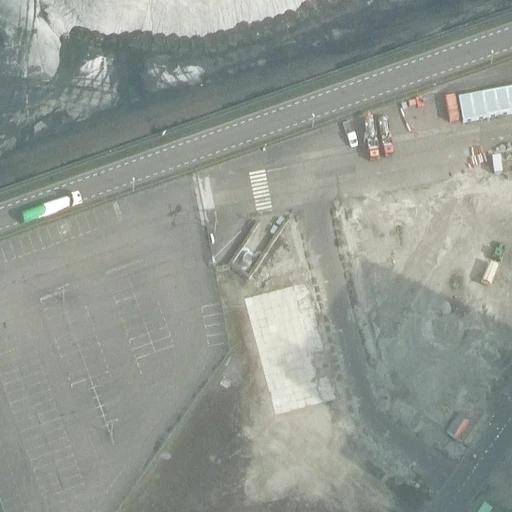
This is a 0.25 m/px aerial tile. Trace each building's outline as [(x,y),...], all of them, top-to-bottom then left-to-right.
[(511,87),(447,100),(452,126),(511,114),(511,87)] [(511,169),(477,177),(487,224),(511,218),(511,169)] [(441,401),(413,296),(399,299),(393,277),(358,286),(392,414),(441,401)] [(329,396),(313,325),(265,336),(282,407),(329,396)] [(234,355),(221,374),(231,381),(244,361),(234,355)] [(358,481),(372,463),(316,419),(301,437),(358,481)]
